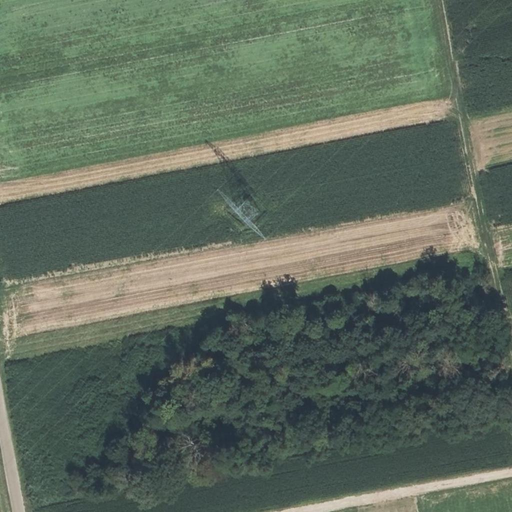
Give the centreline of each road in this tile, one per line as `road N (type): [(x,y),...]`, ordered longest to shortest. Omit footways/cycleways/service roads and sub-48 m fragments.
road 1 (track): [(511,342),(443,0)]
road 2 (track): [(295,511),(511,471)]
